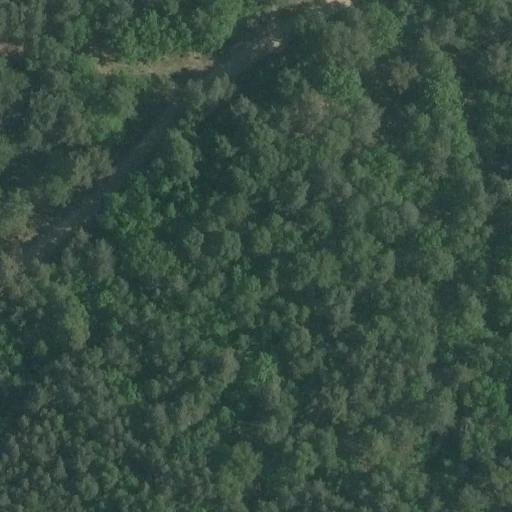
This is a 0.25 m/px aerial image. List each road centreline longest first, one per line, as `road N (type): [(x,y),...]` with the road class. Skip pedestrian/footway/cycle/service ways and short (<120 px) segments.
road 1 (track): [(0,278),(84,213),(220,74),(340,0)]
road 2 (track): [(417,0),(480,174),(491,326),(511,412)]
road 3 (track): [(174,113),(149,76),(86,58),(0,51)]
